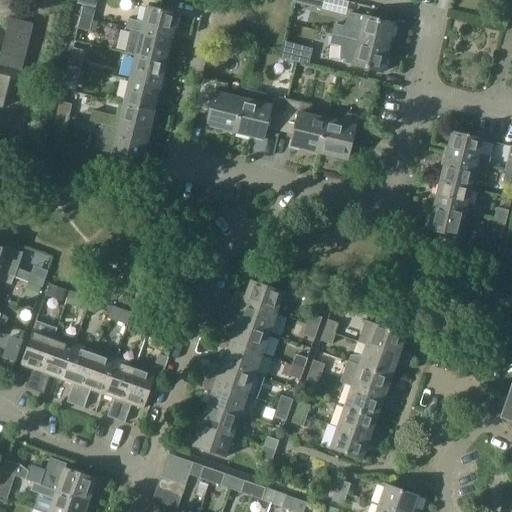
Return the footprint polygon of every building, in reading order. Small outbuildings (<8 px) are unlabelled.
[(323,12),(325,0),(295,0),(294,5),(323,12)] [(92,20),(95,8),(83,5),(81,17),(92,20)] [(173,40),(179,16),(148,8),(144,23),(128,19),(126,29),(142,33),(142,32),(173,40)] [(336,26),(334,36),(342,38),(390,49),(396,25),(366,17),(350,13),(346,28),(344,28),(336,26)] [(89,31),(92,20),(81,17),(78,28),(89,31)] [(0,109),(3,110),(11,79),(0,76),(0,67),(22,73),(34,25),(10,19),(1,54),(0,54),(0,109)] [(167,64),(173,40),(142,32),(142,33),(136,57),(167,64)] [(334,36),(332,46),(338,47),(337,60),(336,60),(336,61),(346,62),(346,64),(353,65),(352,66),(353,66),(383,74),(390,49),(342,38),(334,36)] [(310,67),(314,51),(285,44),(281,59),(310,67)] [(80,69),(85,51),(73,48),(69,66),(80,69)] [(161,89),(167,64),(136,57),(130,81),(161,89)] [(78,80),(80,69),(69,66),(66,77),(78,80)] [(155,113),(161,89),(130,81),(124,105),(155,113)] [(236,135),(244,101),(229,97),(229,87),(205,81),(197,114),(210,117),(208,128),(236,135)] [(281,134),(289,101),(265,95),(260,104),(244,101),(236,135),(265,142),(267,131),(281,134)] [(321,155),(329,121),(314,117),(314,108),(289,101),(281,134),(294,137),(291,148),(321,155)] [(69,116),(71,105),(60,102),(57,113),(69,116)] [(149,138),(155,113),(124,105),(120,104),(116,118),(94,113),(92,124),(103,126),(149,138)] [(66,128),(69,116),(57,113),(54,125),(66,128)] [(364,154),(372,122),(350,116),(345,125),(329,121),(321,155),(350,162),(352,151),(364,154)] [(143,162),(149,138),(103,126),(97,151),(143,162)] [(488,167),(491,157),(479,155),(483,139),(452,132),(446,158),(488,167)] [(486,176),(488,167),(446,158),(441,181),(471,188),(475,173),(486,176)] [(511,185),(511,172),(505,171),(502,183),(511,185)] [(479,216),(481,206),(468,203),(471,188),(441,181),(435,206),(479,216)] [(477,225),(479,216),(435,206),(429,230),(460,237),(464,222),(477,225)] [(505,222),(508,211),(496,208),(494,220),(505,222)] [(503,234),(505,222),(494,220),(491,231),(503,234)] [(155,241),(157,232),(148,229),(146,239),(155,241)] [(0,272),(13,277),(16,269),(2,264),(7,249),(0,246),(0,272)] [(0,281),(11,286),(13,277),(0,272),(0,281)] [(275,315),(282,294),(250,282),(246,295),(235,294),(232,300),(275,315)] [(36,300),(41,288),(27,283),(23,295),(36,300)] [(62,301),(65,290),(49,285),(46,295),(62,301)] [(83,296),(71,292),(68,300),(80,304),(83,296)] [(268,336),(275,315),(232,300),(230,306),(239,312),(235,324),(268,336)] [(96,314),(99,303),(91,301),(87,311),(96,314)] [(112,306),(108,319),(127,326),(132,313),(129,312),(122,310),(117,308),(112,306)] [(318,329),(321,319),(309,315),(306,325),(318,329)] [(147,333),(151,322),(137,317),(133,328),(147,333)] [(34,391),(55,337),(58,328),(37,321),(21,364),(33,369),(26,388),(34,391)] [(335,335),(338,325),(326,321),(322,331),(335,335)] [(163,343),(169,329),(151,322),(147,333),(146,336),(163,343)] [(408,361),(410,356),(402,349),(406,337),(373,325),(365,323),(357,344),(366,346),(408,361)] [(261,356),(268,336),(235,324),(231,336),(220,335),(218,341),(261,356)] [(314,340),(318,329),(306,325),(302,336),(314,340)] [(331,346),(335,335),(322,331),(319,342),(331,346)] [(61,380),(74,344),(55,337),(34,391),(43,394),(50,376),(61,380)] [(253,377),(261,356),(218,341),(216,346),(224,353),(220,365),(253,377)] [(75,406),(95,351),(74,344),(61,380),(73,384),(67,403),(75,406)] [(406,367),(408,361),(366,346),(362,356),(350,356),(348,362),(392,378),(396,367),(406,367)] [(102,395),(115,358),(95,351),(75,406),(83,409),(90,391),(102,395)] [(303,371),(307,360),(295,356),(291,367),(303,371)] [(116,421),(136,366),(115,358),(102,395),(114,399),(107,418),(116,421)] [(320,376),(324,366),(312,362),(308,372),(320,376)] [(394,401),(396,397),(387,391),(392,378),(348,362),(347,362),(340,382),(352,386),(394,401)] [(246,397),(253,377),(220,365),(216,378),(206,377),(204,382),(246,397)] [(143,410),(156,373),(136,366),(116,421),(124,424),(131,405),(143,410)] [(300,381),(303,371),(291,367),(288,377),(300,381)] [(317,387),(320,376),(308,372),(305,383),(317,387)] [(239,418),(246,397),(204,382),(202,387),(210,394),(206,406),(239,418)] [(511,384),(511,385),(499,419),(511,423),(511,384)] [(392,408),(394,401),(352,386),(344,408),(377,420),(381,407),(392,408)] [(289,412),(292,401),(280,397),(277,408),(289,412)] [(306,419),(310,408),(297,404),(294,415),(306,419)] [(232,438),(239,418),(206,406),(202,418),(191,417),(189,423),(232,438)] [(285,423),(289,412),(277,408),(273,419),(285,423)] [(379,444),(381,438),(373,432),(377,420),(344,408),(336,429),(379,444)] [(302,429),(306,419),(294,415),(290,425),(302,429)] [(224,458),(232,438),(189,423),(187,428),(196,435),(191,447),(224,458)] [(377,450),(379,444),(336,429),(329,449),(363,461),(366,449),(377,450)] [(275,452),(279,441),(267,437),(263,448),(275,452)] [(272,463),(275,452),(263,448),(260,459),(272,463)] [(176,510),(193,464),(168,456),(152,501),(176,510)] [(50,459),(41,485),(42,485),(89,502),(97,478),(66,467),(67,464),(50,459)] [(6,460),(2,471),(14,475),(26,479),(29,471),(18,462),(17,464),(6,460)] [(215,484),(219,474),(203,468),(200,479),(215,484)] [(14,475),(2,471),(0,478),(0,482),(10,486),(14,475)] [(231,490),(234,479),(219,474),(215,484),(231,490)] [(246,495),(250,484),(234,479),(231,490),(246,495)] [(347,495),(351,484),(339,480),(335,491),(347,495)] [(84,511),(87,504),(40,487),(32,484),(29,493),(52,501),(48,511),(84,511)] [(262,501),(266,490),(250,484),(246,495),(262,501)] [(385,486),(378,507),(392,511),(417,511),(414,509),(418,498),(385,486)] [(343,505),(347,495),(335,491),(331,501),(343,505)] [(292,511),(296,501),(286,497),(282,508),(292,511)] [(303,511),(306,504),(296,501),(292,511),(303,511)]
